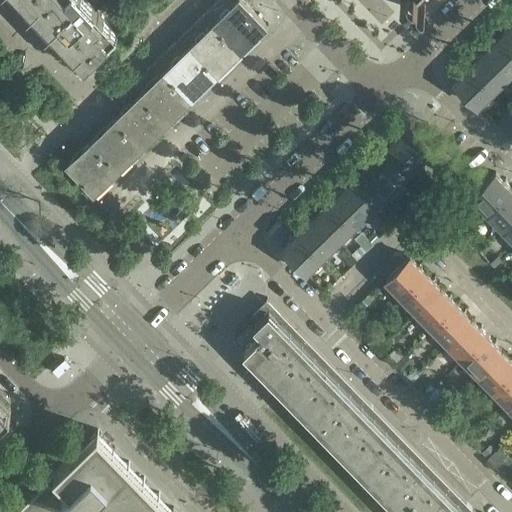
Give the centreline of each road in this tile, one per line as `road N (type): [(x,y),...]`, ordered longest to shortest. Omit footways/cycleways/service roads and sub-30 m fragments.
road 1 (residential): [(317,321),(506,511)]
road 2 (residential): [(0,12),(80,93),(92,94),(193,0)]
road 3 (residential): [(511,320),(430,237),(410,236),(317,321)]
road 4 (residential): [(302,15),(114,197)]
road 5 (tertiary): [(293,505),(133,338)]
road 6 (residential): [(238,234),(379,88)]
road 7 (tertiary): [(133,338),(0,204)]
road 8 (residential): [(204,511),(79,390)]
road 9 (residential): [(133,338),(238,234)]
